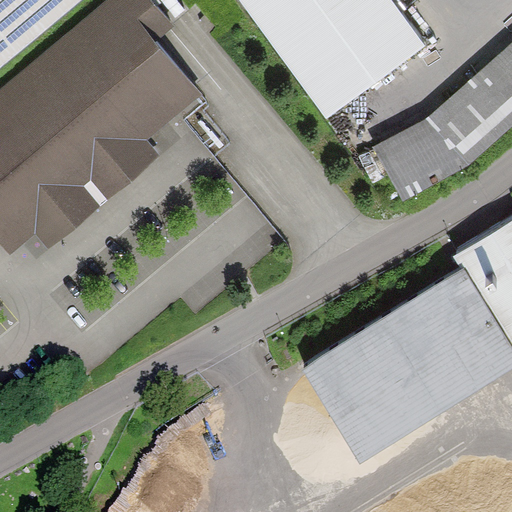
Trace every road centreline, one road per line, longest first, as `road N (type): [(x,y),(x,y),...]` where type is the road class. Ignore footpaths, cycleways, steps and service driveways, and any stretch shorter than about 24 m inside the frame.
road 1 (residential): [(0,455),(108,402),(511,155)]
road 2 (track): [(65,511),(109,426),(108,402)]
